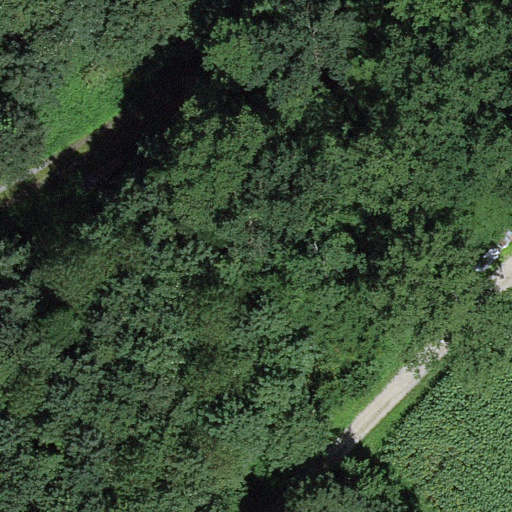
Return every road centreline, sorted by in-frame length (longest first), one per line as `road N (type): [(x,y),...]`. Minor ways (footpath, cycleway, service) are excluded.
road 1 (track): [(353,0),(0,212)]
road 2 (track): [(276,511),(511,262)]
